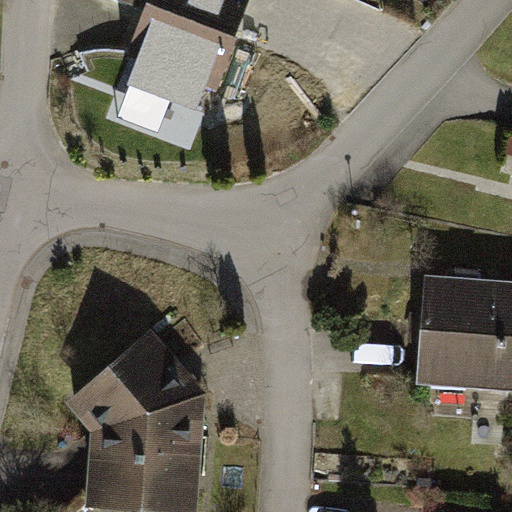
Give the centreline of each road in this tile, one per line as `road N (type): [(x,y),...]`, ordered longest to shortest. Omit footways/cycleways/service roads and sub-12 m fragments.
road 1 (residential): [(290,243),(502,0)]
road 2 (residential): [(24,185),(290,243)]
road 3 (residential): [(273,511),(290,243)]
road 4 (residential): [(51,0),(24,185)]
